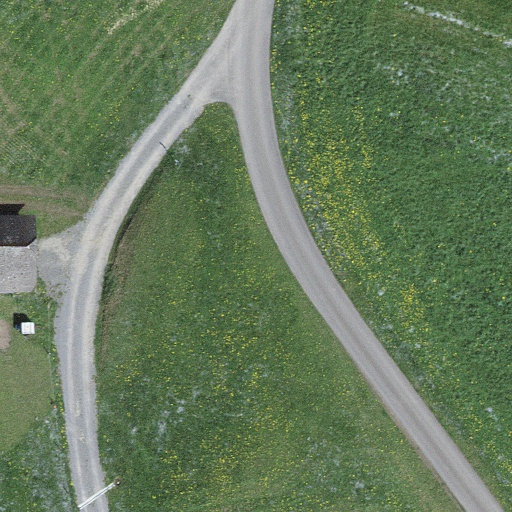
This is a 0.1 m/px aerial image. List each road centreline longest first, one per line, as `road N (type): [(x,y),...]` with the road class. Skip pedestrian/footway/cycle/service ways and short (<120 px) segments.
road 1 (track): [(476,511),(331,323),(297,253),(243,123),(243,29),(252,0)]
road 2 (track): [(86,511),(71,449),(68,282),(111,191),(243,29)]
